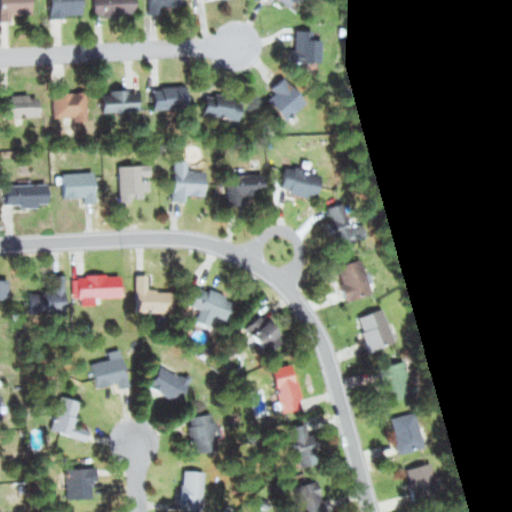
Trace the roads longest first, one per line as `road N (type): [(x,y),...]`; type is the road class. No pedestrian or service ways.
road 1 (residential): [(373,511),(324,347),(279,275),(245,253),(184,238),(0,244)]
road 2 (residential): [(0,56),(261,43)]
